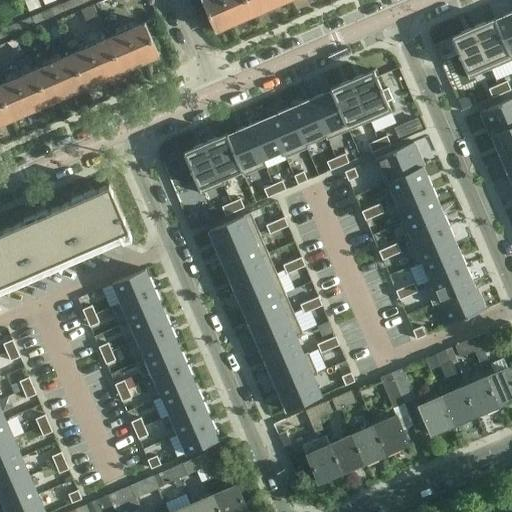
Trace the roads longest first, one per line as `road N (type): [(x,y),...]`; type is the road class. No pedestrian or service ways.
road 1 (residential): [(122,132),(283,511)]
road 2 (residential): [(511,284),(394,15)]
road 3 (residential): [(214,92),(394,15)]
road 4 (residential): [(511,443),(351,511)]
road 5 (residential): [(0,185),(122,132)]
